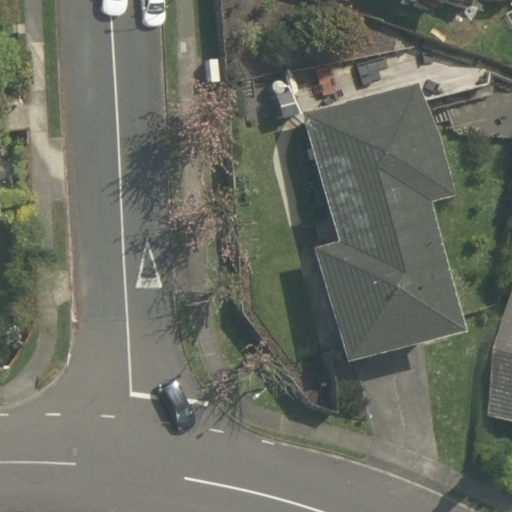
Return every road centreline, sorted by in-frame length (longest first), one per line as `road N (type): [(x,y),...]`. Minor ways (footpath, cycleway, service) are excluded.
road 1 (residential): [(132,473),(108,0)]
road 2 (residential): [(314,511),(229,487),(132,473)]
road 3 (residential): [(132,473),(0,464)]
